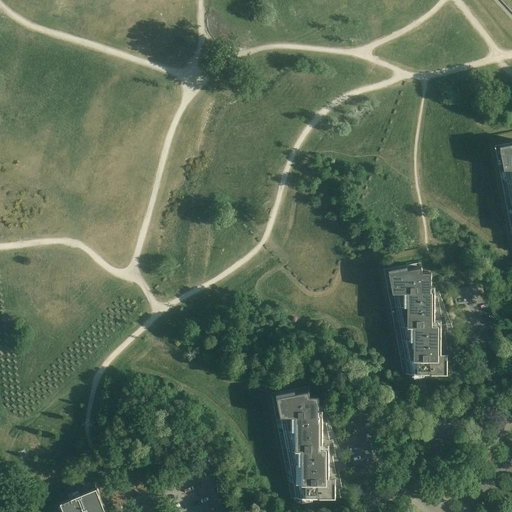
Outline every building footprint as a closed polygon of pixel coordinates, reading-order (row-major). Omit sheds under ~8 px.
[(511,142),(495,146),(511,235),(511,142)] [(404,374),(425,374),(433,374),(433,375),(448,375),(448,360),(444,360),(444,354),(441,354),(441,326),(438,326),(438,321),(435,321),(435,292),(431,292),(431,273),(423,273),(421,262),(383,269),(403,374),(404,374)] [(319,416),(319,406),(319,396),(310,396),(308,386),(271,393),(291,498),(292,498),(321,498),(336,498),(336,483),(332,483),(332,478),(329,478),(329,450),(325,450),(325,444),(323,444),(323,416),(319,416)] [(78,479),(80,484),(93,479),(91,474),(78,479)] [(97,488),(61,502),(62,503),(65,511),(115,511),(113,507),(106,509),(106,508),(97,488)]
